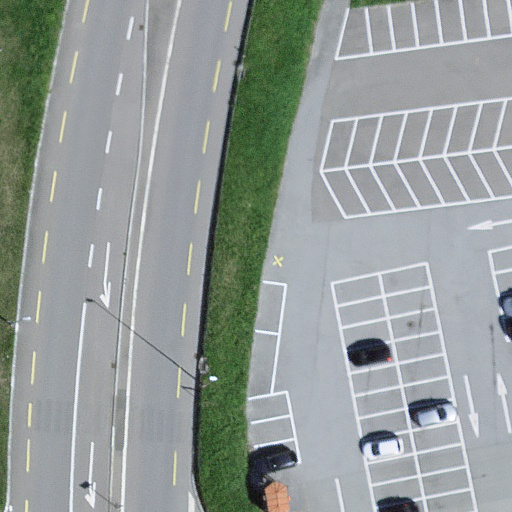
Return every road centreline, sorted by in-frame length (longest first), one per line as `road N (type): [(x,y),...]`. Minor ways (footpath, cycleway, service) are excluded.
road 1 (primary): [(117,0),(73,241),(52,511)]
road 2 (primary): [(143,511),(161,284),(206,0)]
